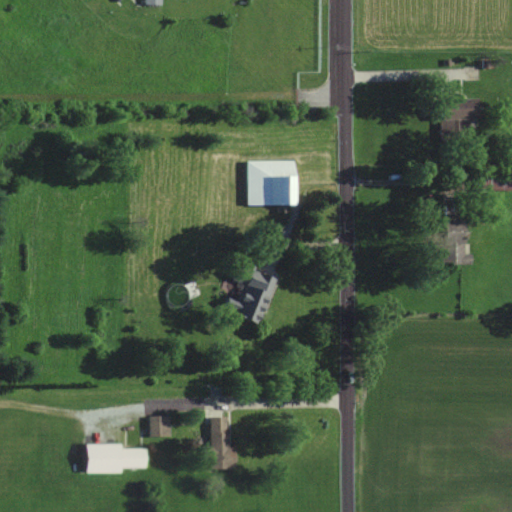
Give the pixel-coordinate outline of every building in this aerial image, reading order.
[(440,98),(440,140),(466,140),(466,118),(479,118),(479,98),(440,98)] [(295,160),(248,160),(248,204),(295,204),(295,160)] [(511,190),(511,167),(481,168),(481,190),(511,190)] [(463,254),(463,220),(442,220),(442,264),(471,264),(471,254),(463,254)] [(276,276),(240,264),(225,312),(261,323),(276,276)] [(149,435),(167,435),(167,416),(149,416),(149,435)] [(203,459),(210,459),(210,469),(234,469),(234,445),(227,445),(227,416),(209,417),(209,446),(203,446),(203,459)] [(120,443),(84,443),(84,472),(120,472),(120,468),(145,468),(145,448),(120,448),(120,443)]
